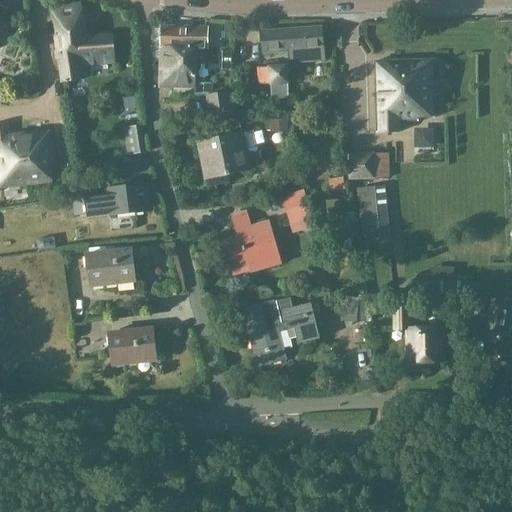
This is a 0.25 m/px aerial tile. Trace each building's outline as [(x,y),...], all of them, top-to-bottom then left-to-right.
[(83,66),(114,62),(110,35),(84,38),(82,26),(84,23),(84,18),(80,15),(78,5),(50,9),(61,82),(85,79),(83,66)] [(207,49),(207,28),(160,27),(158,87),(194,88),(195,49),(207,49)] [(321,28),(291,30),(260,32),(261,55),(289,53),(289,57),(295,56),(296,64),(324,62),(321,28)] [(418,117),(435,117),(433,60),(376,61),(378,133),(398,133),(398,122),(418,121),(418,117)] [(286,65),(266,67),(256,68),(257,85),(268,84),(270,100),(287,98),(286,83),(287,83),(286,65)] [(195,83),(194,97),(212,95),(212,84),(195,83)] [(205,97),(208,119),(232,116),(229,94),(205,97)] [(286,120),(269,120),(269,132),(287,131),(286,120)] [(219,138),(196,142),(203,181),(205,181),(206,188),(228,184),(227,177),(252,172),(244,133),(239,134),(237,124),(217,128),(219,138)] [(5,125),(0,125),(0,188),(15,187),(50,183),(48,166),(54,162),(50,132),(7,136),(5,125)] [(122,129),(126,156),(145,153),(141,126),(122,129)] [(389,154),(374,154),(375,179),(389,179),(389,154)] [(342,178),(326,181),(328,192),(344,189),(342,178)] [(147,198),(142,199),(140,185),(106,189),(106,192),(85,195),(88,216),(109,213),(109,214),(148,210),(147,198)] [(358,189),(355,190),(360,238),(388,235),(383,186),(379,187),(358,189)] [(283,198),(289,223),(309,218),(303,193),(283,198)] [(231,269),(247,264),(250,273),(279,266),(268,224),(249,229),(245,215),(233,218),(238,239),(224,243),(231,269)] [(87,256),(90,286),(133,281),(129,251),(87,256)] [(324,275),(315,278),(318,288),(327,286),(324,275)] [(468,282),(412,282),(412,298),(468,298),(468,282)] [(225,290),(218,291),(219,298),(226,297),(225,290)] [(366,300),(358,299),(342,298),(340,322),(356,323),(356,321),(364,322),(366,300)] [(486,329),(503,332),(510,333),(511,306),(511,299),(503,299),(503,309),(490,307),(486,329)] [(272,305),(242,310),(257,366),(285,360),(282,348),(290,346),(288,339),(295,338),(297,344),(319,338),(310,303),(290,308),(288,301),(272,305)] [(478,301),(470,301),(471,319),(478,318),(478,301)] [(395,331),(408,331),(408,307),(395,307),(395,331)] [(109,335),(113,365),(154,360),(150,330),(109,335)] [(408,331),(409,363),(443,362),(442,330),(408,331)] [(503,344),(500,362),(509,363),(506,381),(511,382),(511,337),(511,345),(503,344)]
